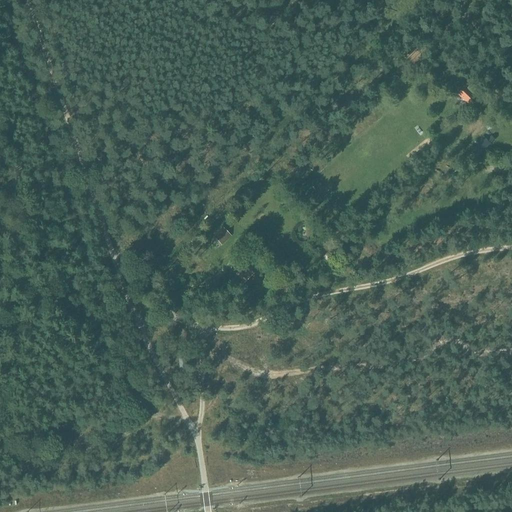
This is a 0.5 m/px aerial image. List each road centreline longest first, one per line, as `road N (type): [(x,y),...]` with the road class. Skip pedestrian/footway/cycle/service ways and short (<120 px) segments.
road 1 (track): [(511,247),(454,253),(398,280),(305,296),(240,327),(137,317)]
road 2 (track): [(27,0),(137,317)]
road 3 (track): [(0,459),(104,445),(149,422),(189,426)]
